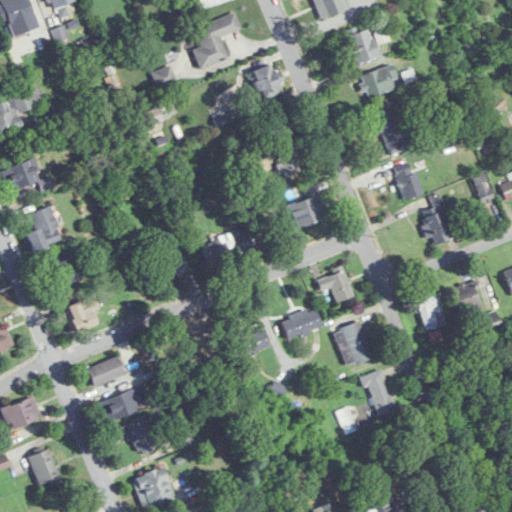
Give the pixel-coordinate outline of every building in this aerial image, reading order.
[(6,19),(13,37),(38,27),(27,0),(2,0),(0,1),(0,16),(2,20),(6,19)] [(68,0),(51,0),(59,8),(68,0)] [(312,0),(320,19),(348,7),(345,0),(312,0)] [(194,27),(200,47),(193,49),(199,68),(227,59),(220,36),(240,30),(235,13),(194,27)] [(345,32),(354,64),(377,57),(368,25),(345,32)] [(274,64),(250,71),(258,100),(282,93),(274,64)] [(151,73),(157,89),(176,81),(170,65),(151,73)] [(393,89),(391,80),(396,79),(392,65),(360,75),(367,97),(393,89)] [(0,133),(21,128),(17,112),(41,106),(36,89),(0,99),(0,133)] [(478,109),(487,122),(508,107),(499,95),(478,109)] [(382,131),(389,154),(409,147),(397,109),(370,118),(375,133),(382,131)] [(294,133),(287,113),(269,119),(276,139),(294,133)] [(299,171),(291,152),(275,159),(283,178),(299,171)] [(40,182),(35,160),(2,168),(7,190),(40,182)] [(395,171),(403,199),(422,194),(415,165),(395,171)] [(472,179),(482,204),(495,198),(484,173),(472,179)] [(511,199),(511,180),(499,186),(507,202),(511,199)] [(282,221),(286,231),(329,217),(317,181),(301,186),(305,198),(284,206),(288,219),(282,221)] [(454,237),(437,194),(430,196),(434,207),(419,213),(428,237),(432,236),(435,244),(454,237)] [(29,213),(35,230),(26,233),(32,251),(62,241),(49,206),(29,213)] [(249,246),(244,228),(202,239),(207,257),(249,246)] [(83,278),(77,255),(44,265),(51,287),(83,278)] [(188,272),(183,256),(151,266),(156,282),(188,272)] [(330,287),(337,303),(354,295),(342,266),(316,277),(321,290),(330,287)] [(480,308),(471,281),(453,288),(462,314),(480,308)] [(416,293),(424,329),(444,325),(436,289),(416,293)] [(89,306),(79,309),(77,303),(63,307),(71,333),(94,325),(89,306)] [(280,319),(288,339),(321,327),(314,306),(280,319)] [(346,366),(375,357),(363,321),(334,330),(346,366)] [(481,336),(501,331),(498,321),(478,326),(481,336)] [(270,345),(263,326),(229,339),(236,358),(270,345)] [(0,329),(0,352),(13,349),(7,327),(0,329)] [(86,369),(94,387),(124,374),(116,356),(86,369)] [(376,416),(394,410),(382,370),(363,376),(376,416)] [(101,399),(108,420),(139,411),(136,400),(147,397),(144,386),(101,399)] [(42,416),(31,396),(0,411),(11,431),(42,416)] [(123,426),(138,456),(158,446),(143,416),(123,426)] [(51,487),(63,482),(49,448),(28,457),(39,485),(49,481),(51,487)] [(0,470),(9,467),(6,461),(0,463),(0,470)] [(143,509),(173,499),(163,468),(133,478),(143,509)] [(375,511),(398,511),(389,484),(368,492),(375,511)]
